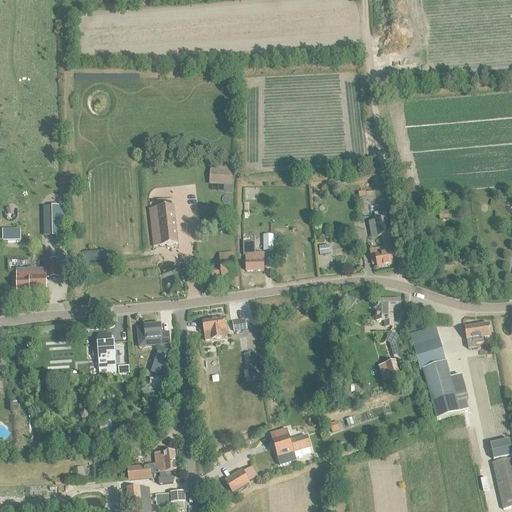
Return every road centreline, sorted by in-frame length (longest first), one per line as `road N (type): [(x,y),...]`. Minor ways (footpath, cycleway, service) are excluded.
road 1 (residential): [(0,322),(363,281),(468,307),(511,306)]
road 2 (track): [(402,287),(364,0)]
